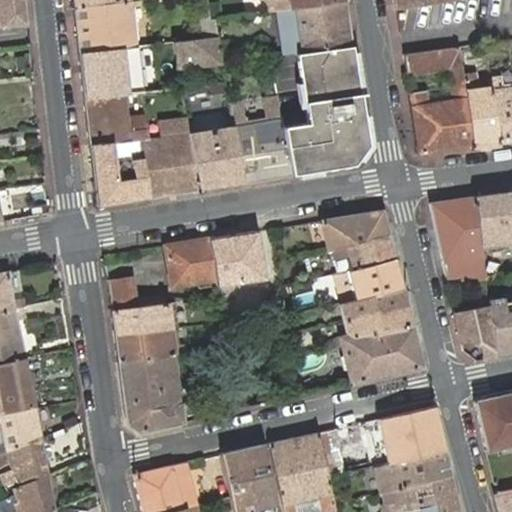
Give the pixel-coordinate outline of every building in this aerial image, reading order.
[(3,27),(26,24),(22,0),(0,0),(0,7),(0,8),(3,27)] [(73,0),(74,9),(128,3),(127,0),(73,0)] [(197,0),(203,40),(217,39),(214,21),(209,22),(206,0),(197,0)] [(268,0),(271,13),(284,11),(293,9),(344,1),(343,0),(268,0)] [(394,0),(396,11),(467,0),(394,0)] [(284,11),(291,55),(297,54),(351,46),(344,1),(293,9),(284,11)] [(74,9),(79,53),(135,48),(147,46),(141,2),(139,2),(128,3),(74,9)] [(172,44),(175,61),(177,75),(221,69),(217,39),(203,40),(172,44)] [(297,54),(302,95),(357,86),(351,46),(297,54)] [(135,48),(79,53),(85,102),(140,95),(139,85),(156,83),(163,82),(162,77),(177,75),(175,61),(137,65),(135,48)] [(458,49),(403,57),(407,78),(445,72),(461,69),(458,49)] [(461,69),(445,72),(446,80),(462,77),(461,69)] [(475,74),(462,77),(473,148),(498,145),(489,82),(476,83),(475,74)] [(511,74),(488,78),(489,82),(498,145),(511,142),(511,74)] [(425,96),(410,98),(419,156),(473,148),(462,77),(446,80),(449,100),(426,104),(425,96)] [(139,85),(140,95),(157,93),(156,83),(139,85)] [(357,86),(302,95),(305,117),(327,114),(325,100),(359,96),(357,86)] [(140,95),(85,102),(90,146),(146,140),(143,125),(140,95)] [(327,114),(361,109),(359,96),(325,100),(327,114)] [(290,175),(282,129),(281,121),(278,101),(263,103),(234,107),(234,114),(242,182),(290,175)] [(282,129),(290,175),(369,162),(361,109),(327,114),(327,123),(306,126),(282,129)] [(234,114),(184,120),(186,135),(195,190),(242,182),(234,114)] [(327,114),(305,117),(306,126),(327,123),(327,114)] [(186,135),(184,120),(169,122),(172,138),(186,135)] [(195,190),(186,135),(172,138),(169,122),(143,125),(146,140),(152,197),(195,190)] [(146,140),(90,146),(97,206),(152,197),(146,140)] [(511,191),(472,196),(477,243),(511,238),(511,191)] [(477,243),(472,196),(429,202),(445,277),(481,271),(477,243)] [(353,269),(394,259),(381,210),(318,220),(321,229),(327,249),(347,245),(353,269)] [(213,278),(214,284),(262,276),(255,230),(207,238),(213,278)] [(207,238),(164,245),(170,284),(213,278),(207,238)] [(342,304),(349,337),(372,331),(373,335),(411,325),(394,259),(353,269),(346,271),(335,274),(343,303),(342,304)] [(0,310),(11,308),(21,304),(20,297),(10,299),(6,271),(0,271),(0,310)] [(110,304),(135,301),(132,277),(106,280),(110,304)] [(486,307),(492,356),(508,353),(511,351),(511,303),(501,305),(501,299),(485,301),(486,307)] [(136,307),(135,301),(110,304),(110,310),(114,337),(176,330),(175,323),(168,323),(167,310),(173,309),(173,303),(158,305),(136,307)] [(492,356),(486,307),(453,312),(462,351),(475,359),(492,356)] [(0,361),(22,356),(11,308),(0,310),(0,361)] [(175,323),(173,309),(167,310),(168,323),(175,323)] [(342,340),(343,345),(352,384),(423,368),(411,325),(373,335),(372,331),(349,337),(342,340)] [(177,337),(176,330),(114,337),(118,363),(173,355),(179,354),(178,347),(171,347),(170,338),(177,337)] [(173,355),(118,363),(126,422),(139,431),(183,421),(181,404),(177,405),(173,375),(176,375),(173,355)] [(0,412),(33,407),(22,356),(0,361),(0,412)] [(511,392),(473,401),(486,451),(511,445),(511,392)] [(0,441),(2,450),(3,450),(38,436),(33,407),(0,412),(0,441)] [(373,457),(376,467),(443,451),(433,409),(365,424),(367,432),(379,428),(385,455),(373,457)] [(367,432),(373,457),(385,455),(379,428),(367,432)] [(316,434),(326,477),(343,474),(333,431),(316,434)] [(334,511),(333,505),(326,477),(316,434),(267,445),(283,511),(334,511)] [(11,481),(12,484),(45,473),(38,436),(3,450),(14,473),(9,476),(11,481)] [(241,511),(241,509),(273,501),(262,446),(219,455),(229,495),(232,511),(241,511)] [(392,491),(450,477),(443,451),(376,467),(382,493),(392,491)] [(134,473),(143,511),(167,511),(195,505),(183,463),(134,473)] [(16,508),(5,511),(40,511),(52,508),(45,473),(12,484),(17,497),(13,499),(16,508)] [(458,511),(450,477),(392,491),(397,511),(458,511)] [(511,511),(511,488),(495,492),(500,511),(511,511)]
